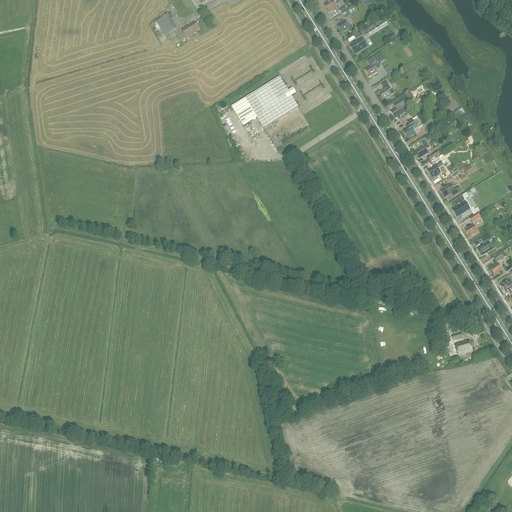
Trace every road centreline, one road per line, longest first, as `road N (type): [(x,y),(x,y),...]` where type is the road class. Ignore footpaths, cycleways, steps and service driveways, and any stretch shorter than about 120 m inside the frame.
road 1 (track): [(491,311),(466,320),(55,227),(46,235)]
road 2 (secondary): [(511,344),(299,0)]
road 3 (residential): [(511,318),(312,0)]
